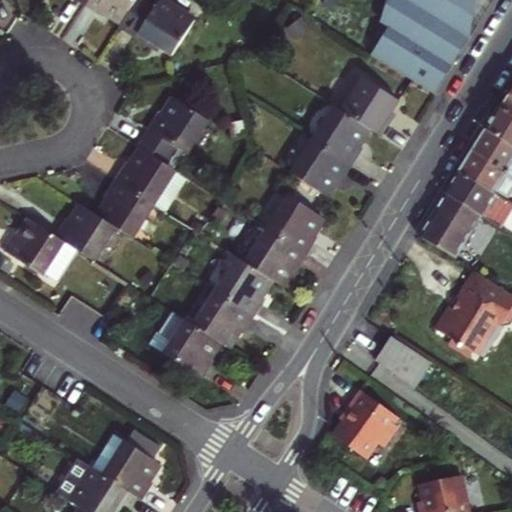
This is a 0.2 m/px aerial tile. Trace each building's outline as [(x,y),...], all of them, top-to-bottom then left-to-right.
[(89,0),(85,6),(102,17),(105,12),(121,22),(135,0),(89,0)] [(158,0),(153,8),(140,0),(135,0),(121,22),(118,27),(152,50),(155,45),(171,55),(193,20),(162,0),(158,0)] [(368,54),(431,94),(467,37),(472,0),(392,0),(378,22),(386,27),(368,54)] [(361,75),(340,109),(369,128),(380,135),(391,118),(387,116),(397,99),(361,75)] [(511,87),(499,109),(511,117),(511,87)] [(159,112),(137,146),(141,149),(167,165),(178,148),(188,155),(209,121),(174,99),(164,115),(159,112)] [(331,104),(309,137),(351,164),(362,147),(358,144),(369,128),(340,109),(331,104)] [(486,130),(511,145),(511,117),(499,109),(486,130)] [(511,145),(486,130),(473,150),(511,174),(511,145)] [(309,137),(287,172),(325,196),(336,178),(340,180),(351,164),(309,137)] [(167,165),(141,149),(131,166),(126,163),(115,179),(155,205),(164,211),(186,177),(167,165)] [(511,174),(473,150),(459,172),(505,201),(511,190),(511,174)] [(511,205),(505,201),(459,172),(446,192),(483,216),(502,227),(511,210),(511,205)] [(133,239),(155,205),(115,179),(104,197),(109,200),(98,217),(116,228),(133,239)] [(483,216),(446,192),(419,235),(456,258),(483,216)] [(286,194),(265,228),(305,254),(316,236),(312,234),(322,217),(286,194)] [(54,235),(77,251),(94,261),(116,228),(98,217),(80,205),(69,222),(65,219),(54,235)] [(14,234),(3,251),(43,277),(45,273),(57,282),(77,251),(54,235),(29,220),(18,236),(14,234)] [(244,262),(271,279),(279,285),(291,267),(294,270),(305,254),(265,228),(244,262)] [(235,256),(213,291),(253,316),(265,299),(260,296),(271,279),(244,262),(235,256)] [(447,308),(433,331),(449,341),(452,350),(466,359),(469,354),(479,337),(484,340),(494,325),(499,328),(501,325),(508,323),(511,315),(511,297),(474,274),(459,298),(457,301),(460,306),(455,313),(448,309),(447,308)] [(253,316),(213,291),(192,324),(219,341),(228,347),(239,329),(243,332),(253,316)] [(456,298),(448,309),(455,313),(460,306),(457,301),(459,298),(456,298)] [(144,340),(162,353),(202,378),(213,360),(209,357),(219,341),(192,324),(169,309),(155,330),(152,328),(144,340)] [(375,362),(392,374),(414,389),(431,362),(391,337),(375,362)] [(474,357),(484,340),(479,337),(469,354),(474,357)] [(343,422),(333,436),(365,458),(377,442),(383,446),(397,427),(391,423),(395,416),(358,390),(346,407),(351,411),(343,422)] [(351,411),(346,407),(339,418),(343,422),(351,411)] [(134,430),(126,442),(152,459),(160,447),(134,430)] [(89,466),(131,493),(142,500),(153,482),(149,480),(159,463),(152,459),(126,442),(111,432),(89,466)] [(55,492),(79,507),(85,511),(112,511),(116,506),(120,509),(131,493),(89,466),(76,458),(55,492)] [(419,511),(470,511),(463,478),(422,487),(425,503),(418,505),(419,511)]
